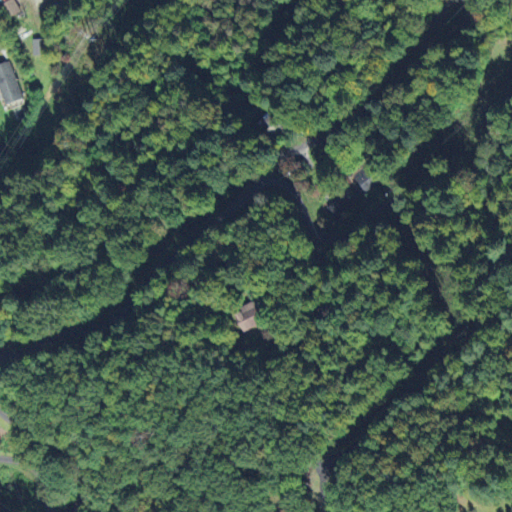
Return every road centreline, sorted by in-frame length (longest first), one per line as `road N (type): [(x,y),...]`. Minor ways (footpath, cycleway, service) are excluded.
road 1 (residential): [(0,457),(36,473),(49,511),(81,503),(71,450),(0,410),(266,180),(292,189),(310,229),(344,239),(393,199),(473,173),(511,92)]
road 2 (residential): [(511,310),(339,459),(325,481),(334,511)]
road 3 (residential): [(266,180),(282,157),(402,93),(433,25),(455,0)]
